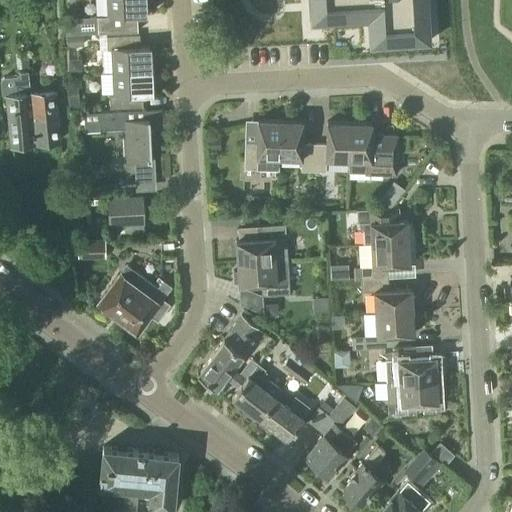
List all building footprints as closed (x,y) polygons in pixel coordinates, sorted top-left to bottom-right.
[(144,0),(105,0),(106,15),(95,16),(96,33),(136,31),(135,15),(145,14),(144,0)] [(308,0),(310,22),(368,19),(369,45),(430,41),(427,0),(308,0)] [(110,49),(111,72),(150,70),(149,46),(138,46),(138,34),(104,35),(105,49),(110,49)] [(66,37),(66,47),(82,46),(82,36),(66,37)] [(268,68),(279,68),(279,53),(268,53),(268,68)] [(67,61),(68,74),(81,73),(80,60),(67,61)] [(151,94),(150,70),(111,72),(112,94),(107,95),(108,108),(118,108),(117,95),(151,94)] [(34,143),(30,93),(29,93),(26,72),(18,73),(15,77),(1,78),(0,79),(0,95),(0,96),(3,96),(9,146),(34,143)] [(67,91),(69,108),(78,107),(76,89),(67,91)] [(30,93),(34,143),(59,140),(53,90),(30,93)] [(83,125),(83,130),(124,128),(125,160),(132,160),(133,180),(153,179),(152,157),(149,157),(148,127),(161,126),(161,109),(82,112),(83,117),(83,119),(83,125)] [(277,157),(278,120),(256,119),(255,142),(243,141),(242,169),(276,170),(277,157)] [(299,171),(312,171),(312,143),(300,143),(301,121),(278,120),(277,157),(299,158),(299,171)] [(312,143),(312,171),(324,172),(324,158),(346,159),(348,122),(326,122),(325,144),(312,143)] [(348,122),(346,159),(346,172),(394,174),(395,136),(370,135),(370,123),(348,122)] [(219,137),(208,137),(208,152),(219,152),(219,137)] [(107,199),(108,225),(144,223),(143,197),(107,199)] [(371,243),(406,241),(415,241),(415,238),(414,234),(413,229),(412,223),(412,222),(407,222),(407,220),(400,220),(399,207),(390,207),(357,209),(357,222),(360,222),(360,227),(363,229),(364,244),(371,243)] [(107,212),(92,212),(92,235),(107,234),(107,212)] [(234,240),(235,262),(272,261),(283,260),(285,260),(283,225),(255,226),(255,239),(234,240)] [(74,243),(75,259),(103,258),(101,241),(74,243)] [(359,267),(359,279),(386,277),(386,265),(409,264),(409,261),(414,261),(414,260),(414,256),(415,253),(415,249),(415,246),(415,241),(406,241),(371,243),(372,266),(359,267)] [(272,261),(235,262),(236,270),(231,270),(231,281),(236,281),(236,284),(257,283),(258,296),(286,295),(285,282),(283,282),(283,260),(272,261)] [(159,290),(156,288),(126,265),(98,303),(100,304),(98,306),(109,314),(110,312),(119,319),(137,295),(140,297),(144,292),(152,299),(159,290)] [(386,277),(359,279),(360,292),(374,291),(375,313),(410,311),(409,289),(387,290),(386,277)] [(169,287),(161,281),(156,288),(159,290),(152,299),(144,292),(140,297),(137,295),(119,319),(133,329),(135,329),(137,329),(139,328),(140,326),(148,316),(156,322),(169,305),(160,298),(169,287)] [(273,305),(266,305),(266,316),(277,315),(277,308),(273,305)] [(412,334),(410,311),(375,313),(376,335),(351,336),(352,349),(383,347),(390,347),(390,335),(412,334)] [(241,316),(233,326),(248,337),(252,340),(259,330),(255,327),(241,316)] [(225,337),(223,339),(242,353),(243,352),(252,340),(248,337),(233,326),(225,337)] [(222,338),(196,373),(215,388),(224,376),(232,383),(238,375),(230,369),(242,353),(223,339),(222,338)] [(385,382),(434,379),(433,357),(411,358),(410,346),(390,347),(383,347),(385,382)] [(281,367),(291,375),(298,366),(302,360),(292,351),(281,367)] [(361,356),(344,356),(344,373),(360,373),(361,356)] [(298,366),(291,375),(302,384),(309,374),(298,366)] [(237,389),(231,397),(244,407),(241,410),(253,419),(255,416),(258,418),(274,397),(281,388),(268,378),(267,379),(261,387),(247,376),(247,375),(244,379),(238,375),(232,383),(236,387),(236,388),(237,389)] [(435,402),(434,379),(385,382),(387,417),(414,415),(413,403),(435,402)] [(260,419),(258,422),(270,432),(272,429),(286,439),(302,418),(287,407),(294,398),(281,388),(274,397),(258,418),(260,419)] [(327,415),(326,416),(333,422),(338,426),(354,406),(344,398),(343,397),(332,409),(327,415)] [(338,426),(333,422),(304,456),(327,476),(356,441),(338,426)] [(382,441),(389,433),(381,426),(374,434),(382,441)] [(376,443),(349,475),(352,478),(342,489),(346,492),(344,494),(354,502),(356,500),(359,502),(388,468),(377,459),(384,450),(376,443)] [(99,483),(109,484),(106,511),(163,511),(164,507),(173,507),(179,453),(103,445),(99,483)] [(441,464),(423,447),(403,469),(421,486),(441,464)] [(417,511),(420,509),(421,511),(431,501),(406,479),(397,489),(398,490),(390,498),(388,497),(381,506),(383,508),(378,511),(417,511)]
